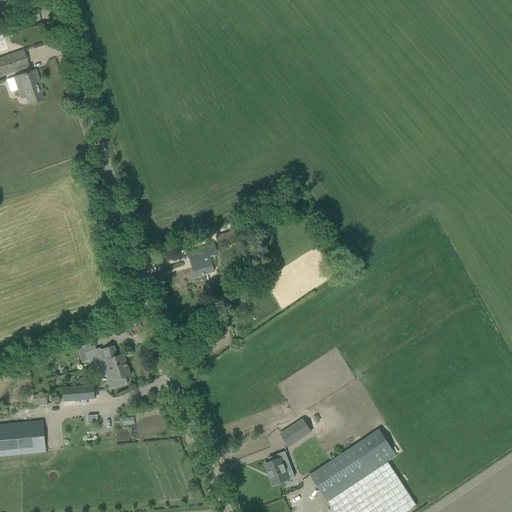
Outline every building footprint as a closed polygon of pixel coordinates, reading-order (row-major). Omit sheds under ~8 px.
[(0,76),(20,70),(29,67),(23,51),(14,54),(0,58),(0,76)] [(38,88),(40,87),(35,71),(6,80),(10,93),(18,90),(21,99),(26,97),(28,105),(42,100),(38,88)] [(215,236),(219,249),(237,243),(232,231),(215,236)] [(216,255),(217,255),(214,245),(188,253),(196,277),(214,272),(211,263),(218,261),(216,255)] [(223,300),(226,311),(235,309),(232,298),(223,300)] [(90,367),(98,364),(98,363),(107,360),(113,381),(130,376),(123,354),(117,356),(114,346),(101,350),(100,348),(86,353),(90,367)] [(95,399),(93,386),(88,386),(87,378),(78,379),(79,387),(62,389),(63,402),(86,400),(86,404),(95,403),(95,399)] [(33,395),(34,406),(47,405),(46,394),(33,395)] [(280,434),(288,447),(310,432),(302,420),(280,434)] [(0,456),(34,453),(31,422),(0,425),(0,456)] [(380,466),(363,440),(310,476),(327,502),(333,511),(405,511),(416,505),(387,462),(380,466)] [(289,479),(283,466),(289,464),(284,452),(268,458),(269,463),(264,465),(272,486),(289,479)]
